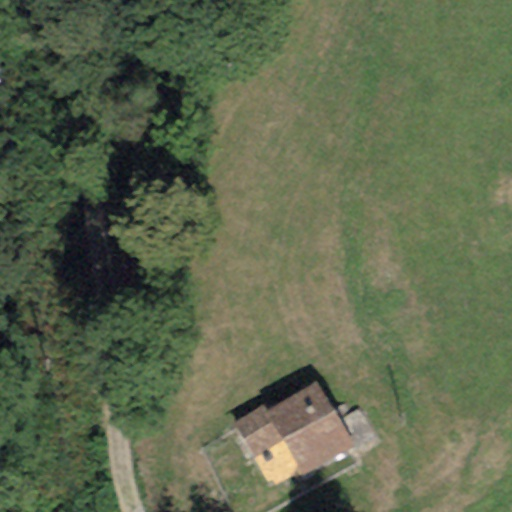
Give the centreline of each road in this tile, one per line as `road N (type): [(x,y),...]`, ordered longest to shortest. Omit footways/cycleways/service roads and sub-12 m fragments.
road 1 (track): [(147,511),(113,188)]
road 2 (track): [(113,188),(123,0)]
